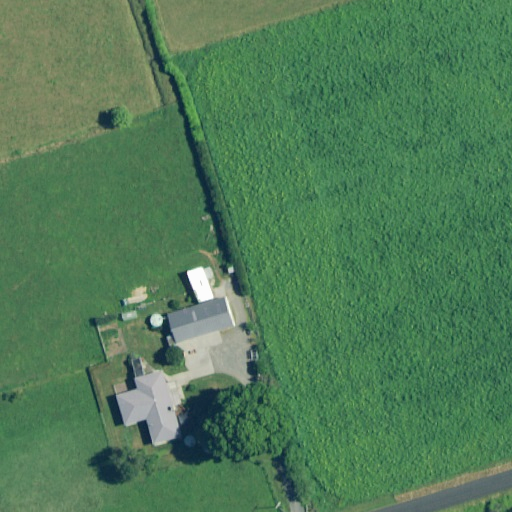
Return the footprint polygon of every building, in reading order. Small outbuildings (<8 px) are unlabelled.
[(212,287),(200,291),(204,302),(215,298),(212,287)] [(169,337),(172,348),(180,346),(179,344),(236,327),(227,298),(170,315),(176,335),(169,337)] [(162,313),(152,316),(155,328),(165,324),(162,313)] [(125,352),(117,327),(101,332),(110,357),(125,352)] [(184,437),(165,371),(150,375),(145,356),(133,359),(141,391),(120,396),(128,426),(150,420),(157,445),(184,437)] [(202,443),(195,432),(183,440),(191,451),(202,443)]
